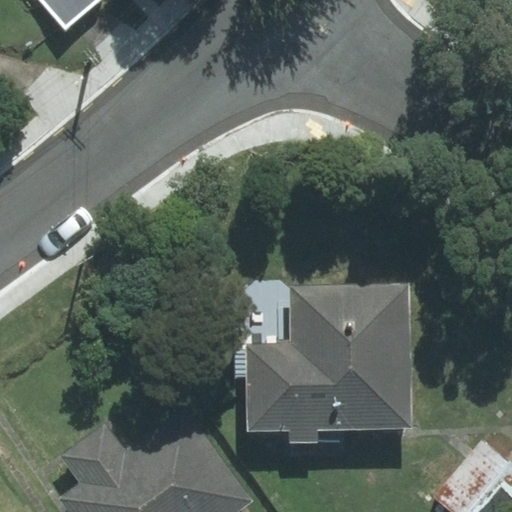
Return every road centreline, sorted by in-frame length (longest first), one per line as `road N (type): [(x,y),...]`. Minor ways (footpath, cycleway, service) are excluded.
road 1 (residential): [(0,230),(305,12)]
road 2 (residential): [(305,12),(511,170)]
